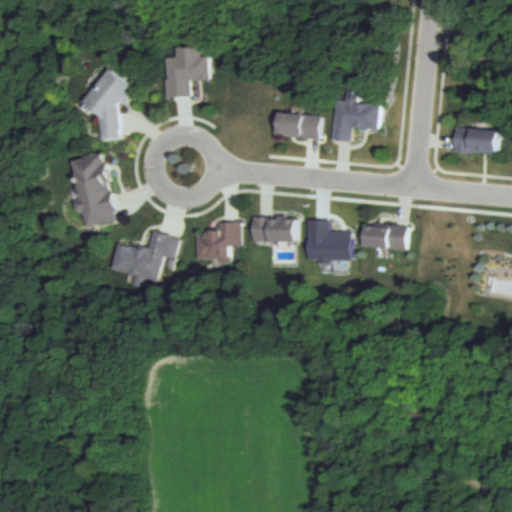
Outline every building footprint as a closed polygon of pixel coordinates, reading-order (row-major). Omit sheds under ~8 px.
[(214,78),(213,55),(205,55),(204,45),(180,47),(181,56),(170,57),(171,96),(196,95),(195,79),(214,78)] [(115,72),(90,103),(106,116),(107,123),(108,143),(128,141),(127,126),(126,108),(139,91),(115,72)] [(337,138),(342,100),(350,101),(351,97),(363,98),(363,103),(386,105),(383,130),(358,127),(356,140),(346,139),(337,138)] [(284,111),(327,116),(324,138),(315,137),(282,134),(284,111)] [(461,126),(504,131),(502,154),(459,150),(459,143),(461,126)] [(76,162),(108,155),(111,166),(115,165),(119,182),(113,184),(116,195),(122,193),(123,201),(126,212),(120,213),(123,223),(92,230),(76,162)] [(258,218),(269,218),(281,218),(281,216),(290,216),(290,219),(301,219),(301,243),(258,243),(258,218)] [(370,223),(401,226),(412,227),(409,251),(368,246),(370,223)] [(203,236),(226,236),(226,224),(232,224),(245,224),(246,248),(237,248),(238,261),(234,266),(229,266),(225,264),(224,261),(203,261),(203,236)] [(159,233),(155,248),(123,240),(115,271),(141,278),(139,287),(149,289),(151,279),(163,282),(169,259),(180,261),(186,240),(169,236),(159,233)]
